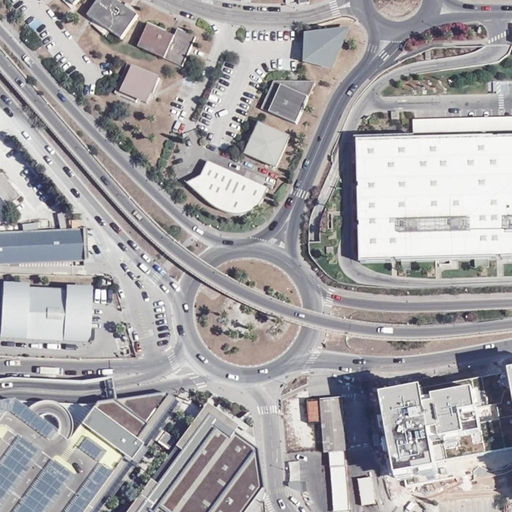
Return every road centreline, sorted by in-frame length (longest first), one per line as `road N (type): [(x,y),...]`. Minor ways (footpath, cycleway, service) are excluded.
road 1 (primary): [(511,324),(379,332),(287,313),(230,288),(151,229),(0,59)]
road 2 (primary): [(231,248),(174,211),(0,29)]
road 3 (primary): [(0,95),(95,211),(183,301)]
road 4 (secondary): [(292,360),(384,366),(511,346)]
road 5 (residential): [(229,17),(188,117),(188,141),(264,177)]
road 6 (secondary): [(511,301),(381,305),(307,285)]
road 7 (tertiary): [(292,207),(386,27)]
road 8 (unclassified): [(186,333),(174,357),(158,365),(0,365)]
road 9 (unclassified): [(243,377),(268,409),(276,490),(287,511)]
road 10 (unclassified): [(229,17),(311,18),(363,4)]
